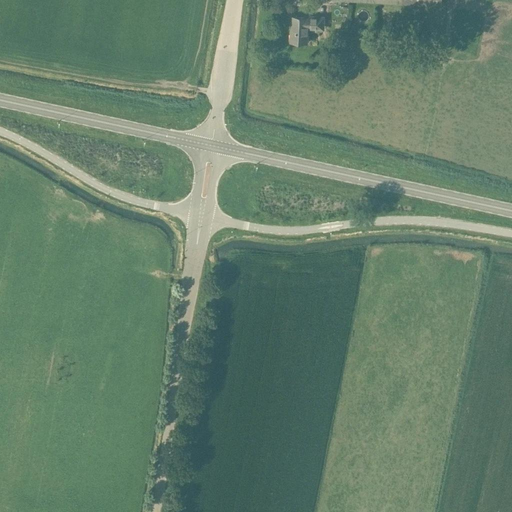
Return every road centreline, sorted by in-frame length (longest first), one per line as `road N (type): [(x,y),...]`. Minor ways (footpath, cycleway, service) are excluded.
road 1 (unclassified): [(511,234),(400,220),(273,229),(200,216)]
road 2 (secondary): [(511,210),(211,144)]
road 3 (unclassified): [(153,511),(200,216)]
road 4 (unclassified): [(200,216),(104,190),(0,132)]
road 5 (secondary): [(211,144),(0,100)]
road 6 (unclassified): [(211,144),(235,0)]
